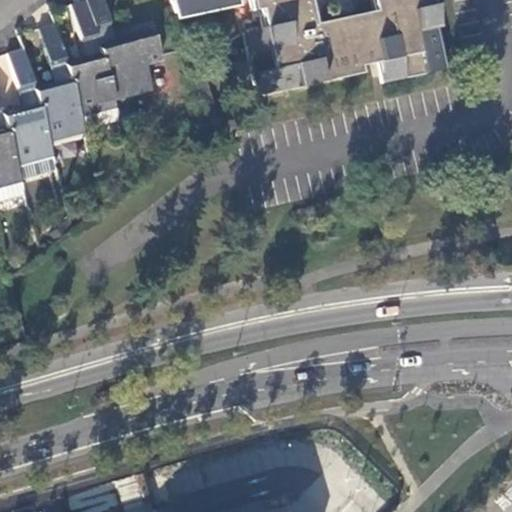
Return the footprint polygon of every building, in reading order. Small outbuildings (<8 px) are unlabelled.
[(99,0),(82,0),(83,3),(110,104),(147,94),(142,71),(156,67),(147,32),(110,42),(99,0)] [(376,86),(440,72),(424,0),(164,0),(169,18),(245,1),(248,16),(257,14),(260,34),(239,38),(251,102),(352,78),(350,70),(371,65),(376,86)] [(75,120),(111,110),(110,104),(83,3),(66,7),(79,61),(61,65),(75,120)] [(61,65),(51,27),(36,31),(49,83),(29,89),(44,146),(80,136),(75,120),(61,65)] [(0,112),(0,123),(12,170),(48,160),(44,146),(29,89),(20,52),(4,56),(17,108),(0,112)] [(211,124),(197,73),(187,75),(200,126),(211,124)] [(75,120),(80,136),(116,127),(111,110),(75,120)] [(0,123),(0,204),(20,199),(12,170),(0,123)] [(23,251),(4,266),(11,275),(29,259),(23,251)]
